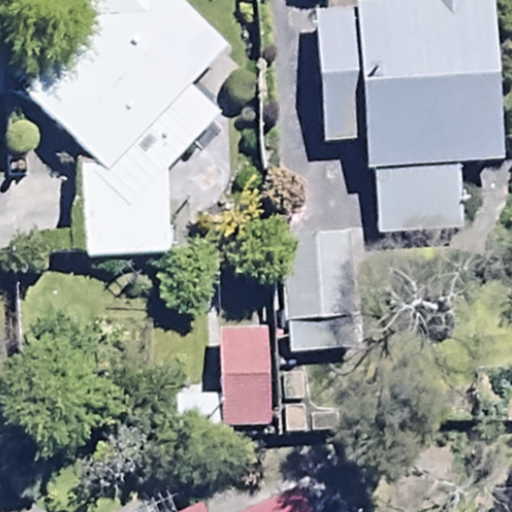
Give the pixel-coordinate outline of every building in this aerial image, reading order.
[(24,98),(97,167),(77,166),(83,260),(166,259),(165,169),(218,117),(206,105),(235,75),(218,58),(225,50),(174,0),(73,0),(74,4),(0,81),(0,88),(18,105),(24,98)] [(351,20),(311,22),(317,146),(357,144),(358,174),(369,173),(373,239),(456,235),(453,169),(491,167),(482,0),(402,0),(403,7),(350,10),(351,20)] [(347,238),(275,239),(276,326),(282,326),(283,360),(329,359),(328,319),(348,318),(347,238)] [(262,339),(213,341),(215,415),(264,414),(262,339)] [(212,403),(171,402),(171,447),(212,447),(212,403)] [(303,511),(296,494),(254,511),(195,511),(194,508),(184,511),(303,511)]
